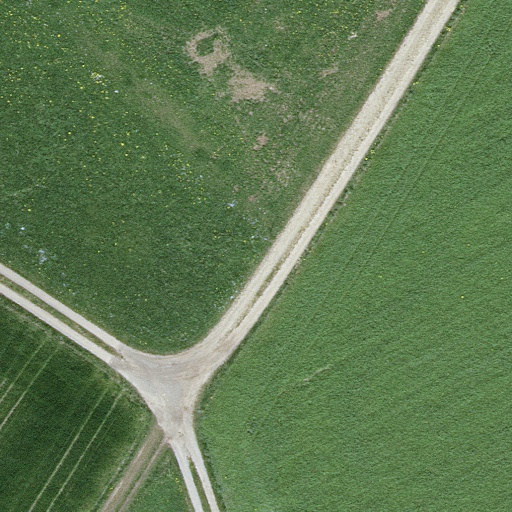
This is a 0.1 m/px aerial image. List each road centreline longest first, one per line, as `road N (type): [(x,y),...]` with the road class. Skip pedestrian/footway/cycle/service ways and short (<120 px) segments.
road 1 (track): [(444,0),(173,406)]
road 2 (track): [(173,406),(0,277)]
road 3 (track): [(173,406),(105,511)]
